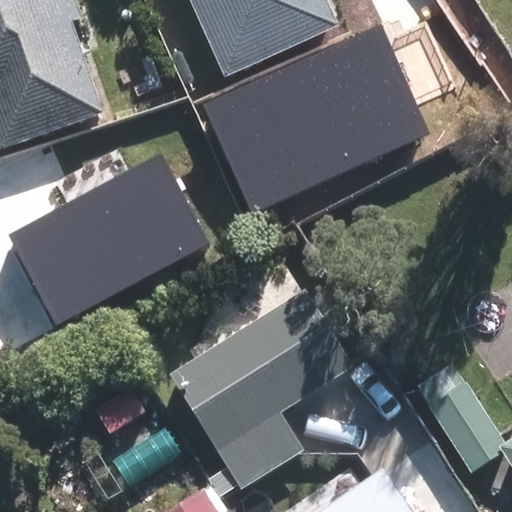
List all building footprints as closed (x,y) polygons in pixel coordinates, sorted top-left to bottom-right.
[(74,0),(0,0),(0,104),(11,101),(24,141),(111,113),(74,0)] [(218,0),(247,65),(344,22),(333,0),(218,0)] [(229,204),(195,219),(206,244),(240,229),(229,204)] [(315,297),(182,374),(246,483),(302,450),(277,408),(354,364),(315,297)] [(156,413),(128,368),(85,394),(113,439),(156,413)] [(455,370),(418,394),(468,471),(505,447),(455,370)] [(418,511),(399,483),(355,511),(418,511)] [(222,511),(209,490),(172,511),(222,511)]
